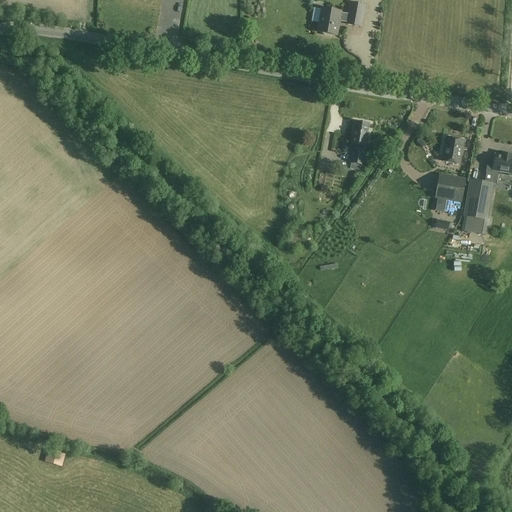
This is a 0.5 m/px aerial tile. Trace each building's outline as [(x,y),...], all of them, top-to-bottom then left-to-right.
[(342,13),(342,12),(322,9),(320,18),(322,18),(320,33),(323,34),(324,35),(330,36),(332,35),(335,36),(338,21),(348,23),(348,25),(361,27),(365,6),(352,3),(349,15),(342,13)] [(356,122),(353,145),(367,147),(369,133),(368,133),(369,124),(356,122)] [(447,138),(443,162),(461,165),(465,141),(447,138)] [(351,164),(364,166),(367,151),(354,149),(351,164)] [(488,161),(486,172),(493,173),(493,171),(495,171),(510,174),(509,176),(511,176),(511,155),(502,154),(502,156),(495,155),(494,162),(488,161)] [(466,179),(439,174),(435,199),(438,199),(437,205),(446,206),(447,201),(461,203),(466,179)] [(484,183),(471,180),(464,216),(465,216),(462,232),(487,236),(490,221),(487,220),(493,184),(492,184),(484,183)] [(449,223),(437,220),(436,228),(447,230),(449,223)] [(65,456),(48,451),(45,463),(61,468),(65,456)]
